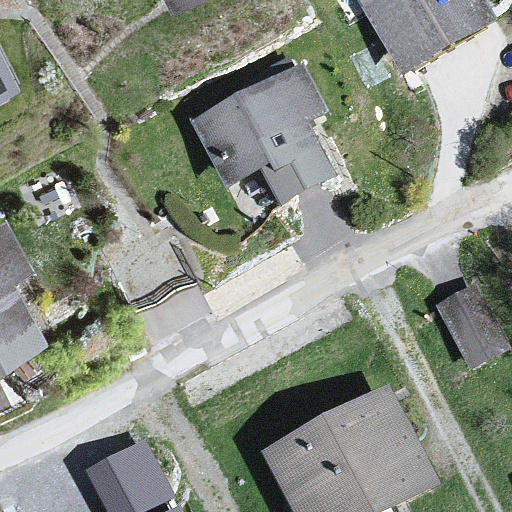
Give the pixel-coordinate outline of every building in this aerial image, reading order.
[(511,46),(511,0),(400,0),(454,84),(511,46)] [(0,100),(35,79),(0,24),(0,100)] [(366,132),(329,69),(221,132),(260,198),(302,174),(323,211),(372,182),(348,142),(366,132)] [(51,275),(22,227),(0,240),(0,348),(9,343),(21,363),(71,333),(40,282),(51,275)] [(448,295),(483,347),(511,327),(511,325),(492,295),(481,302),(468,282),(448,295)] [(441,511),(483,491),(431,392),(303,460),(330,511),(441,511)] [(199,511),(156,423),(91,455),(119,511),(199,511)]
